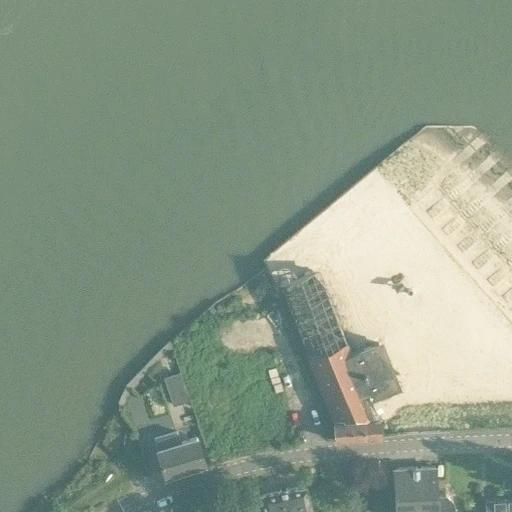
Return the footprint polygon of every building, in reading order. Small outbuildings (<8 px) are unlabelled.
[(350,353),(324,285),(311,270),(279,282),(333,421),(335,439),(380,436),(379,418),(376,418),(368,398),(399,386),(395,375),(391,376),(378,342),(350,353)] [(188,399),(179,371),(164,376),(173,404),(188,399)] [(196,436),(180,441),(177,431),(154,438),(157,448),(166,477),(205,465),(203,459),(205,459),(204,456),(202,457),(196,436)] [(433,465),(394,467),(396,492),(397,511),(450,511),(453,508),(453,499),(445,492),(435,493),(435,489),(433,465)] [(310,511),(305,483),(261,492),(264,511),(310,511)] [(506,511),(506,499),(485,500),(485,511),(506,511)]
